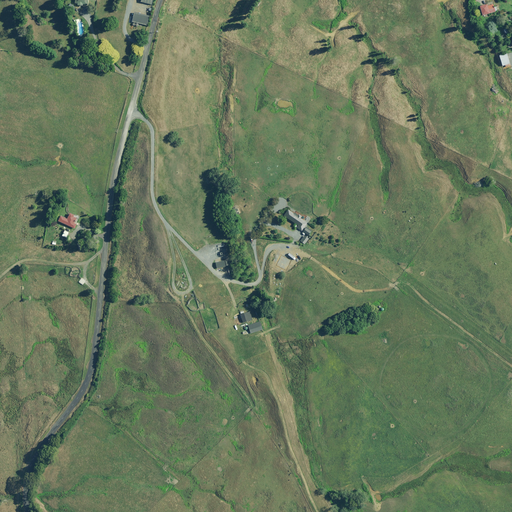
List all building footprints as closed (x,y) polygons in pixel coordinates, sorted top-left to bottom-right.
[(490,13),(496,11),(494,4),(488,5),(488,4),(480,6),(483,15),(490,13)] [(134,22),(133,25),(139,26),(139,23),(148,25),(150,16),(135,12),(133,21),(134,22)] [(510,63),(507,53),(500,55),(503,65),(510,63)] [(298,215),(289,209),(284,215),(299,225),(297,227),(302,230),(308,222),(301,218),(303,216),(299,214),(298,215)] [(75,223),(77,217),(75,217),(76,215),(72,214),(70,213),(68,218),(61,215),(59,221),(75,228),(77,224),(75,223)] [(313,230),(307,226),(306,227),(305,229),(304,231),(309,235),(313,230)] [(302,235),(304,237),(301,241),(305,244),(309,238),(305,235),(303,234),(302,235)] [(253,319),(251,311),(241,314),(243,322),(253,319)] [(261,321),(246,325),(246,328),(249,327),(251,333),(263,329),(261,321)]
